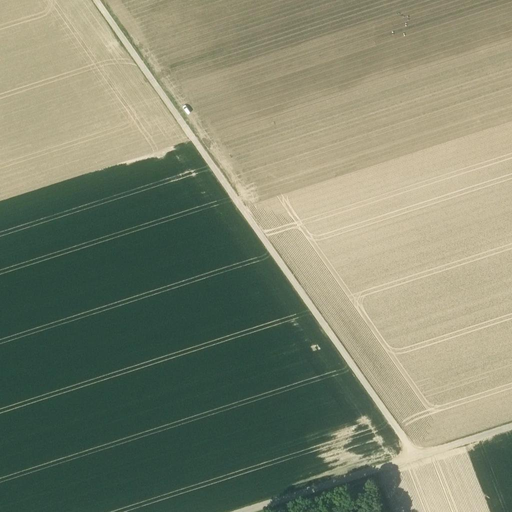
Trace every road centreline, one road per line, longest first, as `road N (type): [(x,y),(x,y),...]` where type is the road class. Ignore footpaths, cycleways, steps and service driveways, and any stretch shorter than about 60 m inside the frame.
road 1 (track): [(416,456),(95,0)]
road 2 (track): [(416,456),(243,511)]
